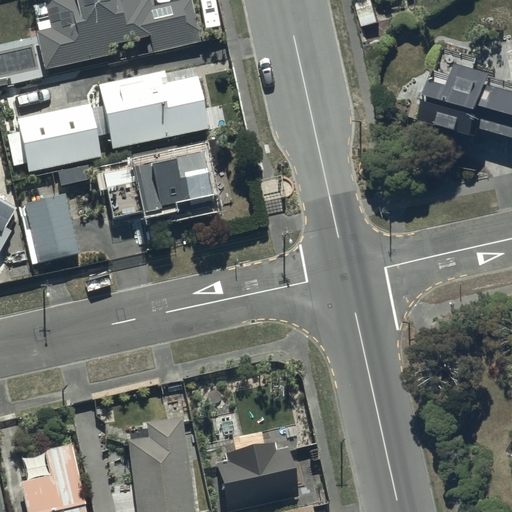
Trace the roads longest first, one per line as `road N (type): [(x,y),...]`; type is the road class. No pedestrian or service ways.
road 1 (residential): [(0,349),(347,274)]
road 2 (residential): [(347,274),(285,0)]
road 3 (residential): [(399,511),(347,274)]
road 4 (residential): [(347,274),(511,238)]
